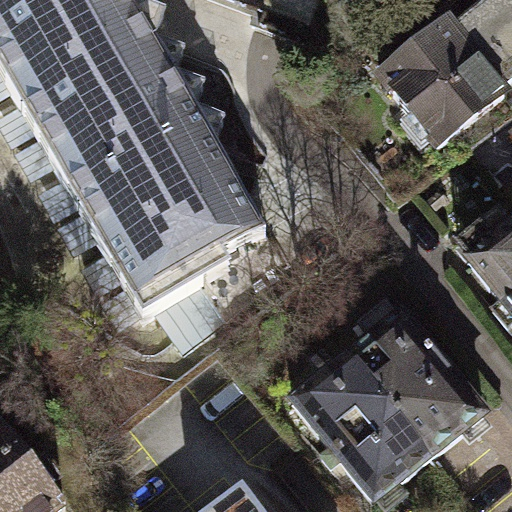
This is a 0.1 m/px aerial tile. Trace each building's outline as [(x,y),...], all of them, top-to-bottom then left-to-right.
[(179,287),(266,237),(215,148),(223,122),(194,111),(203,89),(175,78),(183,52),(154,42),(163,20),(136,11),(139,0),(0,0),(0,76),(142,324),(186,299),(179,287)] [(511,0),(481,0),(473,6),(480,15),(453,37),(496,92),(511,79),(511,0)] [(447,30),(381,82),(436,151),(502,99),(496,92),(453,37),(447,30)] [(455,248),(511,318),(511,228),(493,244),(480,228),(455,248)] [(485,416),(402,315),(346,360),(429,461),(485,416)] [(429,461),(346,360),(291,405),(374,506),(429,461)] [(0,511),(64,511),(0,430),(0,511)] [(252,511),(241,496),(219,511),(252,511)]
